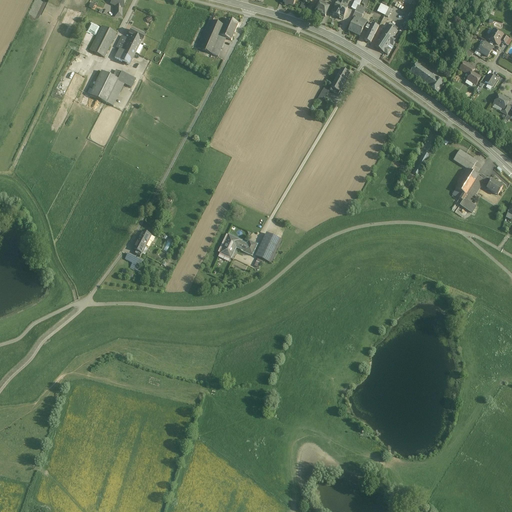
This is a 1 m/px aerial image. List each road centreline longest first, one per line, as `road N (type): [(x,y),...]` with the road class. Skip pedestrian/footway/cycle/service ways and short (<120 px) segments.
road 1 (residential): [(85,303),(135,236),(251,8)]
road 2 (secondary): [(511,167),(340,41),(251,8)]
road 3 (track): [(77,303),(40,205),(12,171),(0,172)]
road 4 (track): [(0,390),(85,303)]
